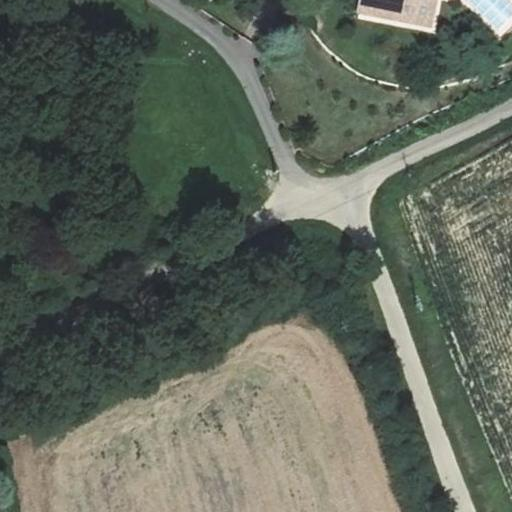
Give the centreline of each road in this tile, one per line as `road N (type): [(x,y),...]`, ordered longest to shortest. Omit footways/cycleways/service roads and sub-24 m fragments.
road 1 (unclassified): [(466,511),(373,246),(317,194)]
road 2 (unclassified): [(317,194),(283,205),(115,303),(0,350)]
road 3 (unclassified): [(317,194),(411,158),(511,101)]
